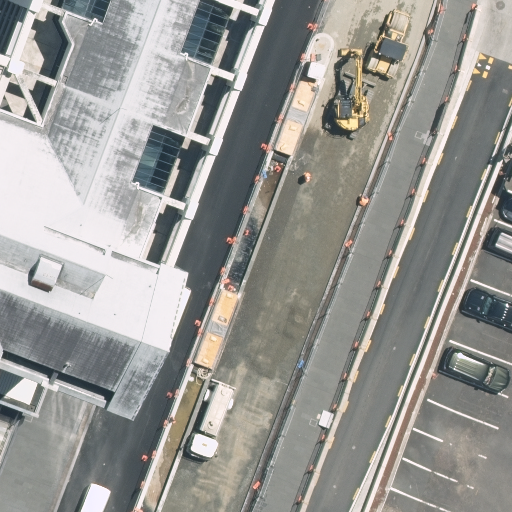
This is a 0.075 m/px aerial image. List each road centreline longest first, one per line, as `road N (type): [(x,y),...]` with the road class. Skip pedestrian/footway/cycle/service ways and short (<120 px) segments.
road 1 (tertiary): [(77,511),(224,142),(319,28)]
road 2 (tertiary): [(319,28),(352,186),(228,511)]
